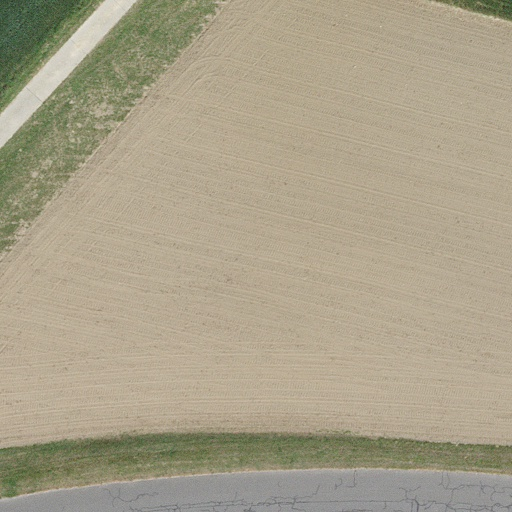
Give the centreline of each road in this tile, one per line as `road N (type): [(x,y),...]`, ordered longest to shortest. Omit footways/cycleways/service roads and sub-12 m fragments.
road 1 (unclassified): [(511,465),(332,455),(57,511)]
road 2 (track): [(125,0),(0,136)]
